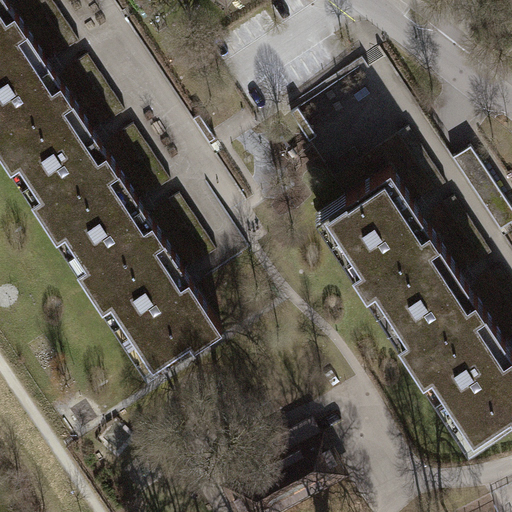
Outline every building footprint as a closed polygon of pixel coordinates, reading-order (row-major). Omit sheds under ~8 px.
[(9,0),(0,0),(0,51),(30,32),(9,0)] [(207,0),(222,11),(231,0),(207,0)] [(30,32),(0,51),(0,154),(1,156),(78,106),(30,32)] [(78,106),(1,156),(49,230),(127,180),(78,106)] [(430,193),(411,161),(433,148),(418,124),(391,140),(424,196),(430,193)] [(395,168),(313,220),(360,295),(442,243),(395,168)] [(127,180),(49,230),(98,304),(175,254),(127,180)] [(443,212),(438,215),(471,264),(476,261),(443,212)] [(442,243),(360,295),(406,369),(489,318),(442,243)] [(175,254),(98,304),(146,378),(223,328),(175,254)] [(511,354),(489,318),(406,369),(453,444),(511,408),(511,354)] [(237,511),(284,511),(351,475),(326,429),(323,431),(315,416),(269,440),(277,454),(222,484),(237,511)]
